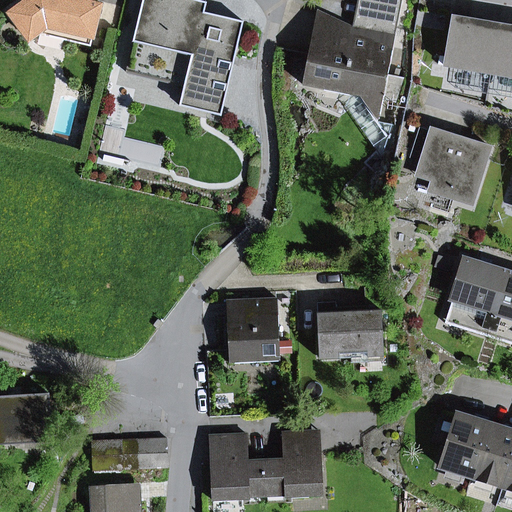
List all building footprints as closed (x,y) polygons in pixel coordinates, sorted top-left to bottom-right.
[(27,0),(10,13),(30,40),(38,34),(48,27),(93,38),(101,5),(94,4),(78,0),(27,0)] [(244,22),(205,13),(207,3),(196,0),(143,0),(128,64),(131,64),(187,78),(185,87),(180,106),(221,116),(244,22)] [(378,123),(402,0),(371,0),(365,33),(353,28),(334,18),(321,83),(305,79),(304,85),(351,95),(360,96),(378,123)] [(358,0),(353,28),(365,33),(371,0),(358,0)] [(321,83),(334,18),(318,11),(305,79),(321,83)] [(453,17),(444,66),(459,69),(491,74),(499,25),(453,17)] [(511,77),(511,27),(499,25),(491,74),(511,77)] [(91,47),(93,38),(48,27),(38,34),(91,47)] [(185,87),(187,78),(131,64),(129,73),(185,87)] [(455,88),(511,98),(511,77),(491,74),(459,69),(455,88)] [(392,126),(378,123),(360,96),(351,95),(346,106),(382,158),(392,126)] [(432,181),(428,192),(472,206),(491,147),(431,129),(416,176),(432,181)] [(467,320),(464,329),(487,337),(507,273),(465,260),(448,314),(467,320)] [(511,274),(507,273),(487,337),(511,344),(511,340),(511,274)] [(227,301),(230,363),(280,361),(277,299),(227,301)] [(383,355),(381,312),(366,312),(336,314),(336,308),(336,303),(318,304),(321,358),(351,357),(383,355)] [(445,324),(464,329),(467,320),(448,314),(445,324)] [(383,362),(383,355),(351,357),(352,363),(383,362)] [(0,389),(0,438),(51,435),(52,435),(50,394),(15,396),(15,389),(0,389)] [(447,446),(440,467),(447,469),(465,475),(471,477),(488,425),(487,424),(473,420),(447,412),(437,443),(447,446)] [(487,424),(489,418),(475,414),(473,420),(487,424)] [(488,425),(471,477),(477,479),(497,485),(502,487),(511,455),(511,432),(505,430),(488,425)] [(285,497),(322,496),(320,431),(283,433),(284,460),(266,461),(268,498),(285,497)] [(0,445),(52,443),(51,435),(0,438),(0,445)] [(250,500),(250,498),(268,498),(266,461),(248,461),(247,435),(210,436),(213,501),(250,500)] [(137,440),(138,470),(153,470),(152,439),(137,440)] [(152,439),(153,470),(169,469),(167,439),(152,439)] [(107,441),(108,471),(123,471),(122,440),(107,441)] [(122,440),(123,471),(138,470),(137,440),(122,440)] [(91,441),(93,472),(108,471),(107,441),(91,441)] [(511,455),(502,487),(503,487),(511,489),(511,455)] [(444,479),(462,485),(465,475),(447,469),(444,479)] [(474,488),(494,495),(497,485),(477,479),(474,488)] [(123,506),(142,505),(140,484),(121,485),(123,506)] [(141,511),(142,505),(123,506),(121,485),(90,487),(91,511),(141,511)] [(511,509),(511,489),(503,487),(498,505),(511,509)]
